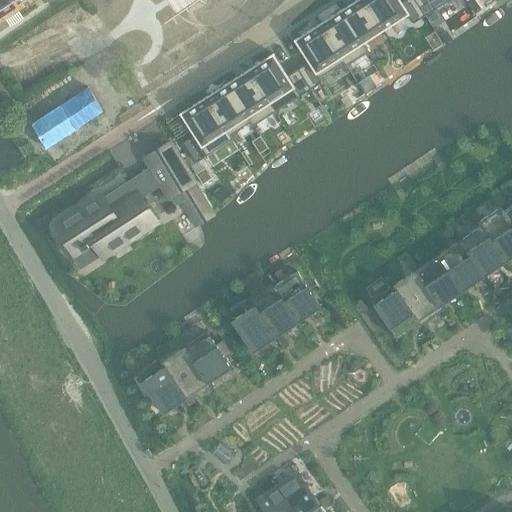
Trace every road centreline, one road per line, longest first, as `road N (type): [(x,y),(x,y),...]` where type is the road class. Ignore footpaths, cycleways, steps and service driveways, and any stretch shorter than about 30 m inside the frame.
road 1 (residential): [(0,213),(171,511)]
road 2 (residential): [(304,0),(155,109)]
